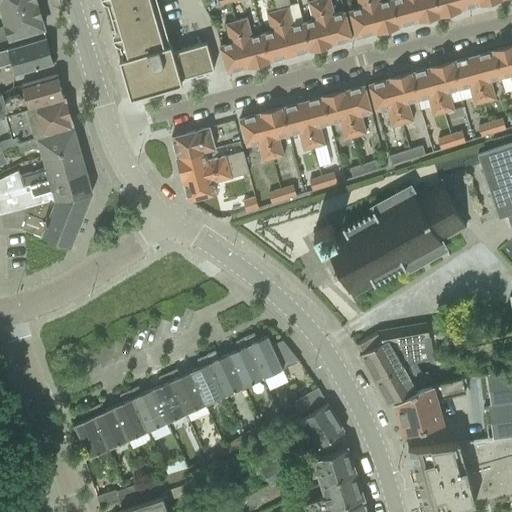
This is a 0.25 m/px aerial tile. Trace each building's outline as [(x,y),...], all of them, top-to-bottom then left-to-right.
[(0,0),(0,13),(35,3),(34,0),(0,0)] [(206,42),(180,49),(172,51),(170,43),(163,45),(150,0),(109,0),(110,2),(106,3),(114,31),(118,30),(122,43),(118,44),(122,57),(118,58),(126,84),(135,81),(139,95),(181,82),(180,78),(194,74),(195,78),(205,75),(204,71),(213,68),(206,42)] [(305,0),(306,2),(311,20),(302,22),(309,50),(330,44),(317,0),(305,0)] [(329,0),(317,0),(330,44),(351,39),(344,11),(333,14),(329,0)] [(356,0),(358,7),(348,10),(356,37),(376,32),(367,0),(356,0)] [(379,0),(367,0),(376,32),(397,26),(390,0),(385,0),(380,1),(379,0)] [(390,0),(397,26),(418,21),(412,0),(390,0)] [(412,0),(418,21),(439,15),(434,0),(412,0)] [(434,0),(439,15),(459,10),(456,0),(434,0)] [(456,0),(459,10),(480,4),(478,0),(456,0)] [(0,40),(7,38),(24,34),(43,28),(35,3),(0,13),(0,14),(4,26),(0,27),(0,40)] [(288,7),(276,10),(289,55),(309,50),(302,22),(297,4),(288,7)] [(270,31),(261,34),(268,61),(289,55),(276,10),(265,13),(270,31)] [(246,18),(235,21),(248,66),(268,61),(261,34),(251,36),(246,18)] [(229,42),(219,45),(221,53),(226,71),(226,72),(248,66),(235,21),(225,24),(229,42)] [(0,50),(0,66),(11,63),(15,75),(22,72),(34,69),(52,63),(53,63),(46,38),(26,43),(15,46),(0,50)] [(511,45),(492,50),(500,78),(509,76),(511,88),(511,45)] [(492,50),(472,56),(484,102),(495,99),(490,81),(500,78),(492,50)] [(472,56),(451,62),(458,89),(467,87),(472,105),(484,102),(472,56)] [(451,62),(430,67),(443,113),(453,110),(448,92),(458,89),(451,62)] [(430,67),(410,73),(417,100),(427,98),(432,116),(443,113),(430,67)] [(410,73),(389,78),(401,124),(412,121),(407,103),(417,100),(410,73)] [(63,97),(56,75),(21,85),(24,95),(22,95),(21,93),(8,96),(9,99),(4,100),(1,94),(0,94),(0,117),(6,114),(63,97)] [(389,78),(368,84),(373,103),(375,111),(386,109),(390,127),(401,124),(389,78)] [(363,85),(342,91),(355,137),(365,134),(360,116),(371,113),(369,104),(363,85)] [(342,91),(322,96),(329,125),(338,122),(343,140),(355,137),(342,91)] [(322,96),(301,102),(314,148),(324,145),(319,127),(329,125),(322,96)] [(13,136),(0,141),(0,148),(1,151),(17,144),(17,142),(20,141),(71,126),(63,97),(6,114),(13,136)] [(301,102),(281,107),(288,136),(297,133),(302,151),(314,148),(301,102)] [(281,107),(260,113),(272,159),(283,156),(278,138),(288,136),(281,107)] [(260,113),(239,118),(247,147),(256,144),(261,162),(272,159),(260,113)] [(501,119),(490,123),(492,133),(505,129),(501,119)] [(490,123),(477,127),(480,137),(492,133),(490,123)] [(38,146),(41,156),(77,146),(71,126),(20,141),(17,142),(20,151),(38,146)] [(208,127),(171,137),(176,158),(203,151),(204,152),(214,149),(208,127)] [(461,132),(449,135),(452,146),(464,142),(461,132)] [(449,135),(436,139),(439,149),(452,146),(449,135)] [(511,142),(477,155),(498,218),(506,216),(511,232),(511,142)] [(0,177),(0,193),(28,185),(84,168),(77,146),(41,156),(43,162),(17,170),(0,177)] [(421,146),(404,151),(407,160),(424,154),(421,146)] [(203,151),(176,158),(182,179),(245,162),(242,152),(206,161),(204,152),(203,151)] [(404,151),(387,156),(390,165),(407,160),(404,151)] [(374,160),(362,164),(365,173),(377,169),(374,160)] [(245,162),(182,179),(188,201),(215,193),(212,183),(248,173),(245,162)] [(362,164),(350,169),(352,177),(365,173),(362,164)] [(0,213),(56,199),(56,200),(90,190),(84,168),(28,185),(0,193),(0,213)] [(332,172),(320,176),(323,187),(335,183),(332,172)] [(320,176),(308,180),(312,190),(323,187),(320,176)] [(334,236),(329,225),(313,234),(322,250),(327,247),(337,266),(353,294),(373,283),(374,286),(376,285),(375,282),(378,280),(379,283),(381,282),(379,280),(383,278),(384,280),(386,279),(385,277),(388,275),(389,277),(391,276),(389,274),(393,272),(394,275),(396,274),(395,271),(398,269),(399,272),(401,271),(400,269),(403,267),(406,272),(446,250),(441,241),(466,227),(441,182),(416,196),(410,187),(371,209),(374,214),(370,216),(368,214),(367,215),(368,217),(365,219),(364,216),(362,217),(363,220),(360,222),(358,219),(357,220),(358,223),(355,224),(354,222),(352,223),(353,225),(349,227),(348,225),(347,226),(348,228),(345,230),(343,228),(342,229),(343,231),(334,236)] [(292,185),(279,189),(282,200),(295,195),(292,185)] [(279,189),(268,193),(271,203),(282,200),(279,189)] [(56,199),(0,213),(3,225),(21,228),(69,247),(91,192),(90,190),(56,200),(56,199)] [(254,197),(242,201),(245,211),(247,211),(257,207),(254,197)] [(360,354),(359,355),(374,382),(403,365),(415,362),(418,361),(415,340),(428,338),(426,324),(396,329),(377,332),(382,341),(360,354)] [(253,333),(244,337),(263,377),(298,361),(281,340),(271,344),(267,335),(256,340),(253,333)] [(239,348),(228,353),(243,386),(263,377),(244,337),(236,341),(239,348)] [(215,350),(206,355),(224,395),(243,386),(228,353),(218,357),(215,350)] [(200,366),(189,370),(205,404),(224,395),(206,355),(197,359),(200,366)] [(388,406),(395,402),(417,389),(433,386),(425,371),(420,372),(415,362),(403,365),(374,382),(388,406)] [(176,368),(167,372),(186,412),(205,404),(189,370),(179,375),(176,368)] [(511,371),(480,376),(484,407),(511,403),(511,371)] [(161,383),(151,388),(166,421),(186,412),(167,372),(158,376),(161,383)] [(417,389),(395,402),(404,434),(420,429),(421,431),(426,429),(426,428),(443,423),(437,400),(465,393),(462,379),(433,386),(417,389)] [(137,386),(128,390),(147,430),(166,421),(151,388),(140,393),(137,386)] [(323,397),(316,387),(294,401),(300,411),(323,397)] [(123,401),(112,406),(127,439),(147,430),(128,390),(120,394),(123,401)] [(306,452),(306,451),(342,432),(344,431),(326,402),(298,419),(299,420),(298,421),(300,424),(292,429),(306,452)] [(511,403),(484,407),(469,409),(473,441),(511,436),(511,403)] [(98,404),(90,408),(108,448),(127,439),(112,406),(102,411),(98,404)] [(108,448),(90,408),(81,412),(84,419),(73,424),(88,457),(108,448)] [(279,412),(261,423),(265,432),(284,420),(279,412)] [(261,423),(243,434),(246,443),(265,432),(261,423)] [(295,472),(282,478),(285,486),(316,472),(319,482),(354,471),(342,432),(306,451),(311,460),(294,470),(295,472)] [(243,434),(224,445),(228,454),(246,443),(243,434)] [(412,465),(425,511),(436,511),(456,506),(501,495),(511,492),(511,436),(473,441),(408,449),(409,456),(417,454),(419,463),(412,465)] [(212,441),(210,443),(213,452),(221,447),(218,438),(212,441)] [(213,452),(206,456),(210,465),(228,454),(224,445),(221,447),(213,452)] [(206,456),(186,468),(189,477),(210,465),(206,456)] [(275,457),(260,466),(262,470),(270,484),(285,475),(277,461),(275,457)] [(186,468),(167,475),(171,483),(189,477),(186,468)] [(322,491),(303,497),(304,502),(307,511),(319,511),(344,504),(363,498),(354,471),(319,482),(320,485),(322,491)] [(167,475),(146,482),(147,484),(148,486),(150,490),(171,483),(167,475)] [(131,487),(126,489),(128,497),(134,495),(150,490),(148,486),(147,484),(146,482),(131,487)] [(115,490),(96,496),(100,507),(118,501),(128,497),(126,489),(115,492),(115,490)] [(511,492),(501,495),(503,502),(511,500),(511,503),(511,492)] [(124,509),(120,511),(167,511),(163,500),(168,498),(167,496),(163,498),(163,497),(143,503),(124,509)]
